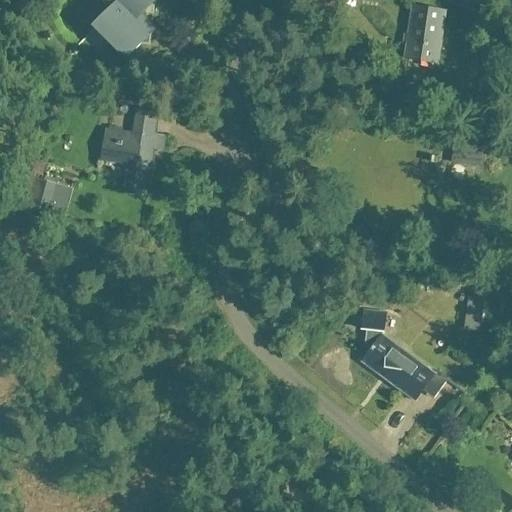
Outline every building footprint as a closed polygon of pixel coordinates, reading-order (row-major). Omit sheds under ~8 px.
[(127,57),(140,44),(149,45),(151,34),(153,31),(151,29),(155,2),(156,0),(106,0),(115,8),(96,26),(127,57)] [(436,65),(444,13),(414,9),(406,60),(436,65)] [(132,134),(106,130),(101,161),(127,165),(123,193),(147,196),(154,149),(164,150),(165,137),(133,133),(132,134)] [(426,156),(391,155),(390,207),(414,207),(415,170),(425,170),(426,156)] [(46,164),(45,164),(34,162),(31,175),(32,175),(24,207),(52,213),(58,185),(42,181),(46,164)] [(413,223),(427,223),(428,199),(414,199),(413,223)] [(434,375),(382,337),(383,332),(384,333),(387,313),(365,310),(362,330),(367,331),(366,344),(372,349),(362,363),(414,402),(434,375)] [(443,408),(453,421),(470,409),(460,396),(443,408)]
